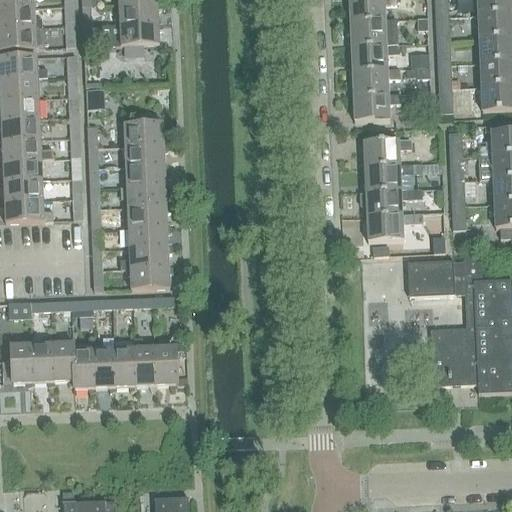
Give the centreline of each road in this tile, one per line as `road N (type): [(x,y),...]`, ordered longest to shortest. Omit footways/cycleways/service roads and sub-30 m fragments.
road 1 (residential): [(333,487),(321,444),(301,0)]
road 2 (residential): [(511,480),(333,487)]
